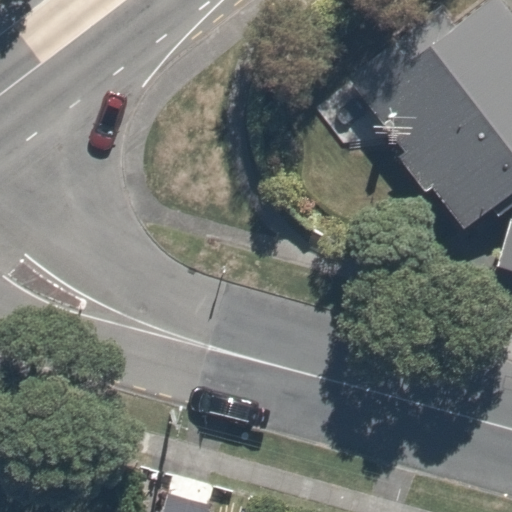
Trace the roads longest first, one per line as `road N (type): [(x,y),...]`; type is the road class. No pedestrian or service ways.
road 1 (residential): [(0,256),(61,300),(125,324),(511,434)]
road 2 (secondary): [(0,98),(127,0)]
